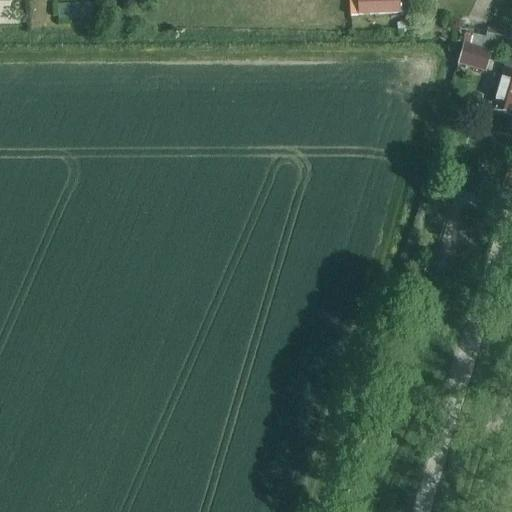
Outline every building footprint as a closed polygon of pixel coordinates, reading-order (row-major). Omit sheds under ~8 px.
[(349,0),(350,18),(357,17),(359,17),(400,15),(409,14),(409,0),(349,0)] [(89,5),(58,6),(58,22),(90,21),(89,5)] [(407,20),(396,21),(397,31),(408,30),(407,20)] [(487,31),(484,43),(483,48),(504,53),(506,44),(503,43),(505,35),(487,31)] [(490,54),(468,48),(468,49),(454,46),(457,63),(464,65),(464,66),(486,72),(490,54)] [(503,71),(491,112),(511,118),(511,62),(506,61),(503,71)]
